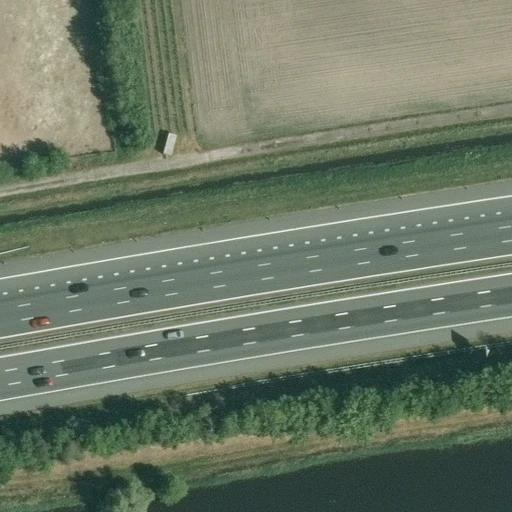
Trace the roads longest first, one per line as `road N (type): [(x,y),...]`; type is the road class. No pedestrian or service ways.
road 1 (motorway): [(511,234),(0,318)]
road 2 (motorway): [(0,381),(511,298)]
road 3 (unclassified): [(0,196),(511,117)]
